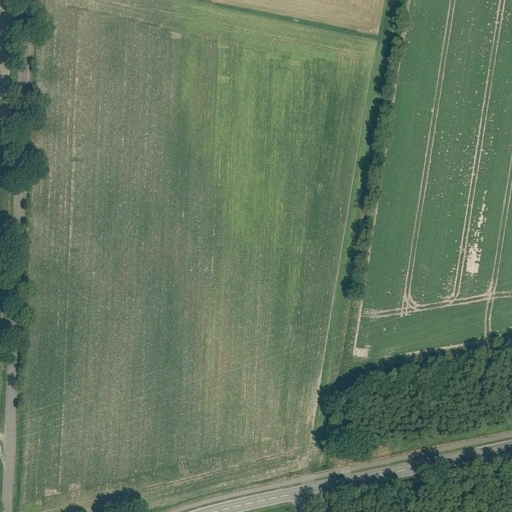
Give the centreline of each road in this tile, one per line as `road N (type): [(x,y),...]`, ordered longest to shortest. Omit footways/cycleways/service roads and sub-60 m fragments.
road 1 (unclassified): [(6,511),(26,0)]
road 2 (secondary): [(308,491),(511,447)]
